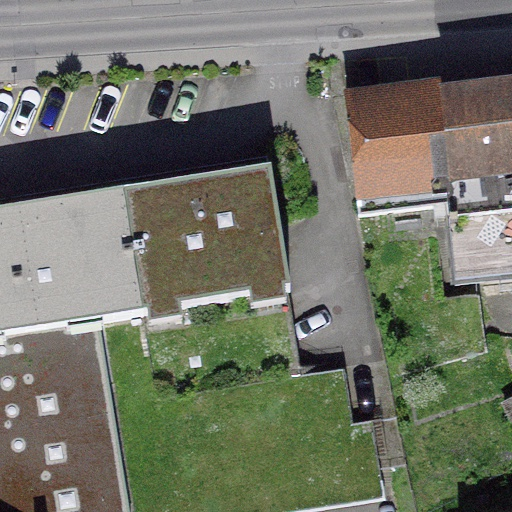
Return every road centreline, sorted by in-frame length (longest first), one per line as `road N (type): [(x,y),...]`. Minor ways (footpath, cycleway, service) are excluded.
road 1 (primary): [(0,27),(287,11)]
road 2 (primary): [(287,11),(450,0)]
